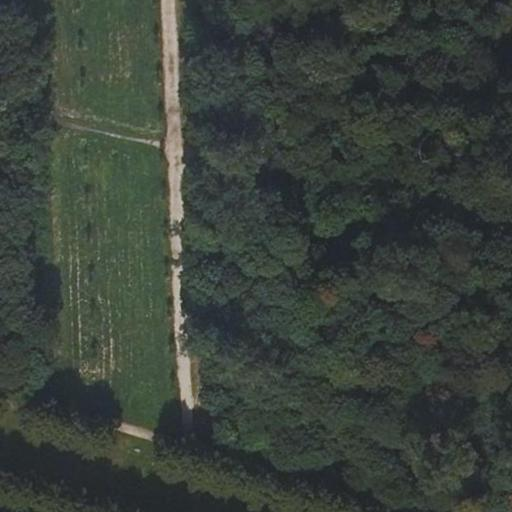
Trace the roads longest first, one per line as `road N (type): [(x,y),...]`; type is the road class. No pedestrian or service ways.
road 1 (track): [(511,223),(0,110)]
road 2 (track): [(171,0),(180,445)]
road 3 (track): [(0,390),(401,511)]
